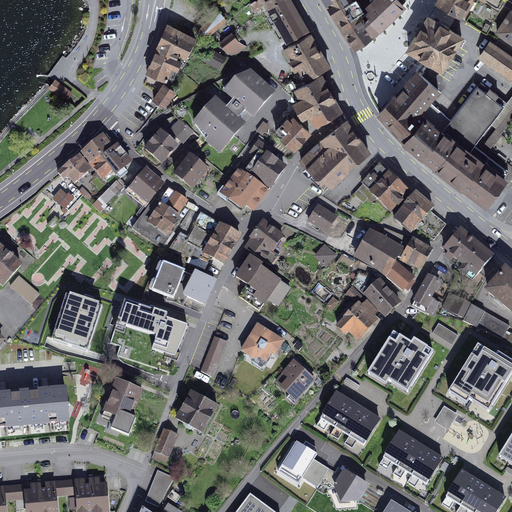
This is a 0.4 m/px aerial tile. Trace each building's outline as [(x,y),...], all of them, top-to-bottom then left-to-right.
[(290,0),(281,0),(268,7),(277,24),(297,12),(290,0)] [(332,0),(327,4),(343,31),(361,18),(359,14),(363,11),(356,0),(351,2),(349,0),(332,0)] [(405,3),(400,0),(374,0),(368,6),(371,10),(361,18),(372,36),(396,15),(405,3)] [(470,0),(438,0),(437,4),(460,18),(470,0)] [(196,34),(205,38),(226,21),(216,9),(196,34)] [(511,12),(511,11),(497,32),(511,42),(511,12)] [(287,41),(307,30),(297,12),(277,24),(287,41)] [(435,19),(428,14),(417,32),(405,50),(443,72),(460,45),(465,37),(435,19)] [(343,31),(355,48),(372,36),(361,18),(343,31)] [(195,40),(168,26),(159,45),(174,53),(172,58),(180,62),(183,63),(195,40)] [(225,50),(238,41),(232,34),(220,43),(225,50)] [(330,67),(310,34),(283,49),(295,70),(299,68),(306,79),(320,72),(330,67)] [(238,41),(225,50),(233,56),(245,46),(238,41)] [(511,57),(490,42),(480,56),(511,78),(511,57)] [(172,82),(180,62),(172,58),(174,53),(159,45),(148,72),(172,82)] [(225,57),(212,49),(205,60),(219,68),(225,57)] [(299,99),(292,103),(297,112),(332,92),(320,72),(306,79),(308,81),(293,90),(299,99)] [(418,72),(402,90),(423,108),(429,101),(438,90),(418,72)] [(226,111),(216,102),(200,121),(216,135),(209,143),(220,152),(243,126),(237,121),(246,109),(253,116),(272,94),(253,78),(235,88),(229,95),(236,100),(226,111)] [(73,94),(55,80),(48,89),(65,103),(73,94)] [(175,93),(165,86),(154,100),(164,107),(175,93)] [(451,119),(423,156),(460,186),(463,188),(464,187),(487,205),(505,180),(504,178),(508,172),(474,145),(503,106),(478,86),(460,108),(451,119)] [(394,130),(411,111),(415,115),(423,108),(402,90),(396,97),(394,96),(391,100),(379,113),(391,127),(394,130)] [(343,111),(332,92),(297,112),(302,120),(309,117),(315,127),(343,111)] [(423,156),(451,119),(429,101),(423,108),(415,115),(411,111),(394,130),(404,141),(423,156)] [(294,148),(309,132),(291,116),(276,132),(294,148)] [(351,170),(349,168),(372,152),(358,136),(346,119),(341,123),(320,140),(299,160),(306,168),(302,171),(308,178),(310,176),(319,185),(321,182),(322,183),(325,180),(332,189),(351,170)] [(182,121),(171,133),(184,144),(194,132),(182,121)] [(263,137),(271,129),(265,123),(257,131),(263,137)] [(495,129),(485,143),(491,147),(501,133),(495,129)] [(177,147),(161,132),(146,150),(162,164),(177,147)] [(244,165),(239,170),(270,192),(285,169),(267,155),(272,147),(259,136),(254,143),(257,145),(251,153),(256,157),(249,169),(244,165)] [(103,137),(83,154),(90,163),(99,155),(102,158),(113,149),(103,137)] [(113,149),(102,158),(113,170),(120,179),(127,173),(123,169),(131,163),(116,146),(113,149)] [(99,155),(90,163),(104,178),(113,170),(102,158),(99,155)] [(209,171),(190,155),(173,175),(192,192),(209,171)] [(92,170),(80,156),(58,173),(60,175),(64,180),(68,176),(75,184),(92,170)] [(384,170),(380,166),(363,184),(353,194),(364,204),(373,194),(393,213),(410,195),(384,170)] [(270,192),(239,170),(218,195),(242,213),(246,208),(254,214),(270,192)] [(163,186),(147,171),(127,193),(144,208),(163,186)] [(121,180),(111,190),(117,195),(126,186),(121,180)] [(155,199),(132,229),(160,248),(177,223),(174,221),(189,202),(169,189),(160,203),(155,199)] [(116,195),(110,190),(102,199),(108,205),(116,195)] [(67,197),(61,192),(54,200),(60,205),(67,197)] [(412,235),(417,228),(430,212),(434,208),(416,193),(395,220),(403,227),(412,235)] [(337,218),(319,205),(307,222),(327,235),(337,218)] [(446,226),(430,212),(417,228),(434,240),(446,226)] [(201,213),(191,232),(231,255),(242,236),(201,213)] [(284,237),(264,220),(249,239),(251,240),(244,249),(271,267),(279,256),(274,252),(284,237)] [(382,238),(370,232),(356,257),(375,268),(403,294),(413,279),(398,265),(400,261),(413,239),(385,230),(382,238)] [(476,243),(461,230),(445,249),(449,252),(446,257),(450,261),(454,257),(460,261),(476,243)] [(231,255),(191,232),(187,239),(180,235),(171,251),(190,257),(186,263),(205,271),(211,260),(225,267),(231,255)] [(432,250),(413,239),(400,261),(409,266),(410,263),(421,269),(432,250)] [(493,257),(476,243),(460,261),(455,267),(466,274),(471,269),(477,275),(493,257)] [(338,256),(324,245),(314,257),(327,268),(333,261),(338,256)] [(0,247),(0,283),(3,286),(7,282),(21,266),(0,247)] [(349,271),(354,263),(343,256),(338,264),(349,271)] [(263,266),(251,258),(235,278),(246,287),(239,298),(259,312),(268,299),(276,304),(278,306),(290,290),(267,273),(261,269),(263,266)] [(193,276),(163,265),(153,291),(172,299),(171,302),(183,307),(187,299),(183,297),(193,276)] [(511,276),(505,271),(487,292),(511,312),(511,276)] [(215,282),(195,272),(193,276),(183,297),(187,299),(204,307),(215,282)] [(440,283),(429,277),(412,307),(425,314),(427,312),(434,316),(441,304),(430,299),(440,283)] [(11,287),(31,305),(40,295),(20,278),(11,287)] [(401,303),(380,279),(363,295),(385,319),(401,303)] [(463,318),(470,304),(451,295),(444,308),(463,318)] [(103,308),(67,296),(52,341),(88,353),(103,308)] [(363,307),(359,304),(338,326),(346,335),(352,330),(360,338),(375,323),(370,319),(377,311),(368,302),(363,307)] [(167,316),(129,303),(121,325),(157,337),(152,350),(176,358),(187,326),(166,319),(167,316)] [(510,327),(471,305),(463,322),(503,340),(510,327)] [(440,324),(433,334),(452,347),(459,337),(440,324)] [(285,342),(258,325),(240,353),(254,361),(252,365),(263,371),(272,355),(276,357),(285,342)] [(412,345),(394,335),(372,370),(408,392),(420,374),(433,353),(414,341),(412,345)] [(213,378),(227,342),(215,337),(202,371),(201,373),(213,378)] [(303,346),(298,342),(293,347),(299,352),(303,346)] [(289,346),(285,344),(281,350),(285,353),(284,355),(286,357),(291,351),(289,346)] [(496,358),(479,347),(453,389),(488,412),(500,393),(511,374),(511,363),(498,355),(496,358)] [(314,380),(295,362),(277,383),(290,395),(287,398),(294,405),(301,397),(300,396),(314,380)] [(117,381),(105,412),(117,416),(112,429),(129,436),(136,418),(132,417),(142,391),(117,381)] [(68,422),(65,389),(25,393),(28,426),(68,422)] [(0,428),(28,426),(25,393),(0,395),(0,428)] [(217,407),(192,393),(177,420),(203,434),(217,407)] [(351,403),(337,394),(321,420),(335,428),(351,403)] [(365,412),(351,403),(335,428),(349,437),(365,412)] [(435,423),(449,431),(458,415),(445,407),(435,423)] [(379,421),(365,412),(349,437),(363,446),(379,421)] [(176,436),(164,431),(153,458),(165,463),(176,436)] [(414,442),(400,432),(384,458),(398,467),(414,442)] [(297,442),(282,466),(318,488),(329,469),(314,460),(317,455),(297,442)] [(428,451),(414,442),(398,467),(412,476),(428,451)] [(442,460),(428,451),(412,476),(426,485),(442,460)] [(476,480),(462,471),(445,497),(460,506),(476,480)] [(160,509),(172,478),(157,472),(145,504),(160,509)] [(367,486),(345,472),(333,490),(355,504),(367,486)] [(476,511),(491,490),(476,480),(460,506),(469,511),(476,511)] [(54,483),(55,489),(56,496),(77,494),(76,488),(76,482),(54,483)] [(108,511),(106,485),(91,486),(93,511),(108,511)] [(4,488),(4,494),(5,501),(26,499),(25,492),(25,486),(4,488)] [(93,511),(91,486),(76,488),(77,494),(78,511),(93,511)] [(55,489),(40,491),(42,511),(57,511),(56,496),(55,489)] [(496,511),(505,499),(491,490),(476,511),(496,511)] [(42,511),(40,491),(25,492),(26,499),(27,511),(42,511)] [(272,511),(251,495),(237,511),(272,511)] [(408,511),(392,501),(384,511),(408,511)]
